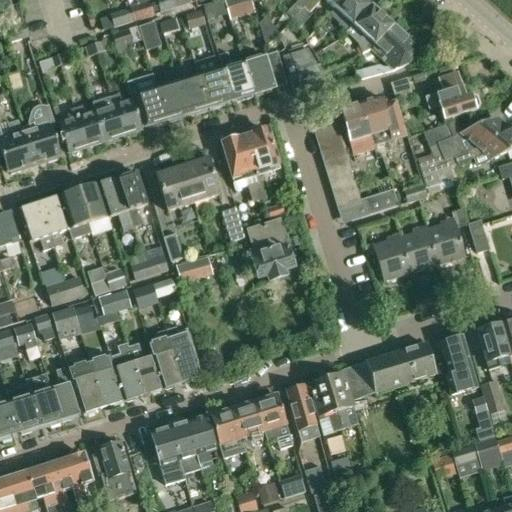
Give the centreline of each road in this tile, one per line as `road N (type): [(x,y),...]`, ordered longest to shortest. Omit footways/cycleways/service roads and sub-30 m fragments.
road 1 (residential): [(362,346),(293,124),(279,109),(0,196)]
road 2 (residential): [(0,461),(362,346)]
road 3 (residential): [(362,346),(511,299)]
